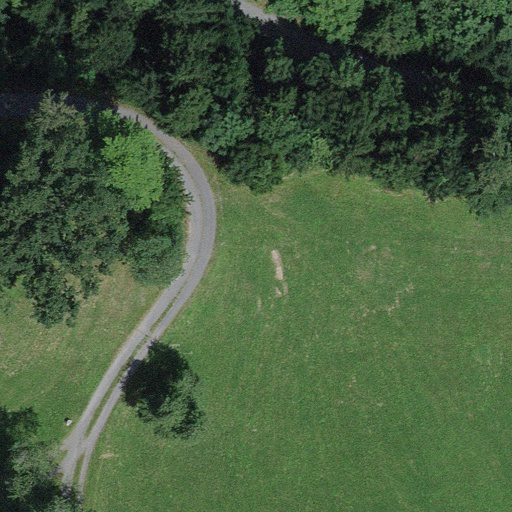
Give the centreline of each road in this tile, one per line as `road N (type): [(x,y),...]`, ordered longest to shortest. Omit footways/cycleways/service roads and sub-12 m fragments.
road 1 (track): [(0,116),(51,110),(151,128),(196,170),(198,255),(101,403),(89,444)]
road 2 (track): [(511,105),(319,49),(217,0)]
